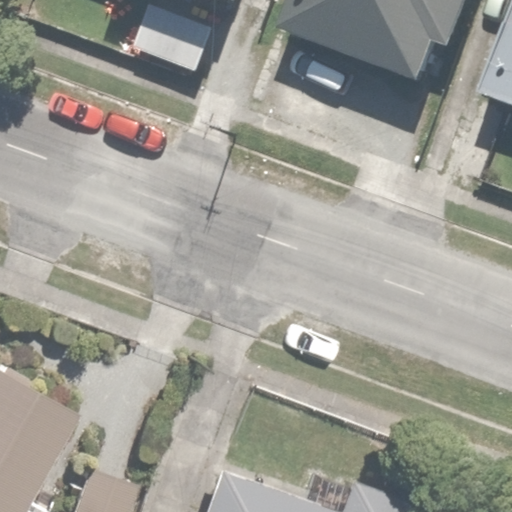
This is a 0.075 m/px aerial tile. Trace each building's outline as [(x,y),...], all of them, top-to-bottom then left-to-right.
[(225,0),(201,0),(223,8),(225,0)] [(307,0),(295,38),(426,81),(438,45),(459,52),(476,0),(307,0)] [(511,35),(490,97),(511,104),(511,35)] [(58,511),(61,507),(24,487),(67,409),(0,371),(0,511),(58,511)] [(210,468),(195,511),(413,511),(417,503),(344,478),(332,511),(210,468)] [(124,511),(134,489),(83,469),(65,511),(124,511)]
